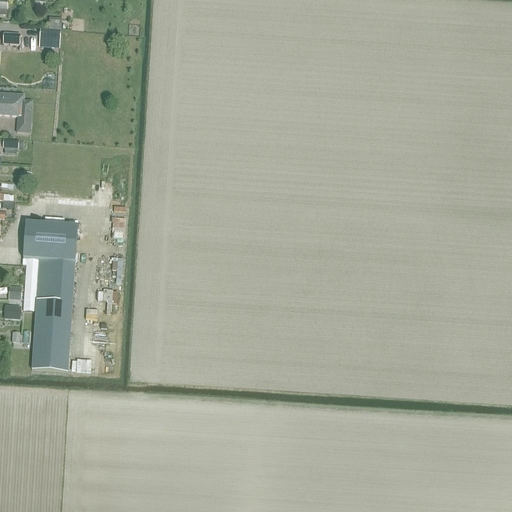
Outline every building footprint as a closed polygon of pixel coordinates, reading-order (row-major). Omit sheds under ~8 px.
[(49,30),(60,30),(61,30),(62,19),(49,18),(49,30)] [(41,29),(40,48),(60,49),(61,30),(60,30),(49,30),(41,29)] [(20,35),(4,34),(3,45),(20,46),(20,35)] [(0,109),(32,111),(33,102),(25,102),(25,96),(0,94),(0,109)] [(32,111),(0,109),(0,116),(18,118),(17,134),(31,134),(32,111)] [(5,149),(20,150),(20,149),(20,143),(6,142),(5,149)] [(23,260),(40,261),(76,264),(78,227),(26,224),(24,238),(24,248),(23,260)] [(32,371),(69,374),(73,304),(76,264),(40,261),(23,260),(23,266),(26,267),(23,312),(36,313),(32,371)] [(8,302),(21,303),(22,290),(9,289),(8,302)] [(13,308),(12,321),(19,321),(20,308),(13,308)]
